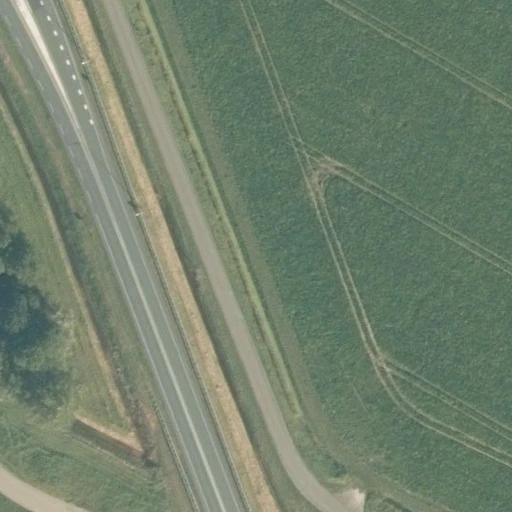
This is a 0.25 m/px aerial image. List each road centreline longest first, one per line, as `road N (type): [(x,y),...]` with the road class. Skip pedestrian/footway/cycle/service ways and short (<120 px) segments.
road 1 (unclassified): [(337,511),(286,449),(109,0)]
road 2 (trunk): [(222,511),(111,218)]
road 3 (trunk): [(4,0),(111,218)]
road 4 (trunk): [(111,218),(79,109),(31,0)]
